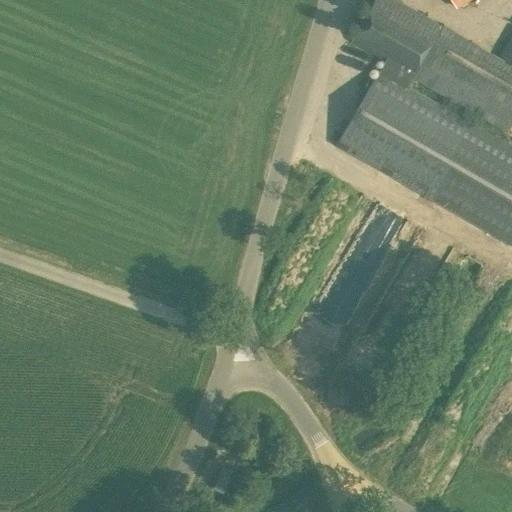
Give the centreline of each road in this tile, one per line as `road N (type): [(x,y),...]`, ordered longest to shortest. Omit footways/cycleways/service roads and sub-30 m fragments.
road 1 (tertiary): [(226,340),(331,0)]
road 2 (tertiary): [(226,340),(188,462),(157,511)]
road 3 (unclassified): [(330,470),(274,381),(226,340)]
